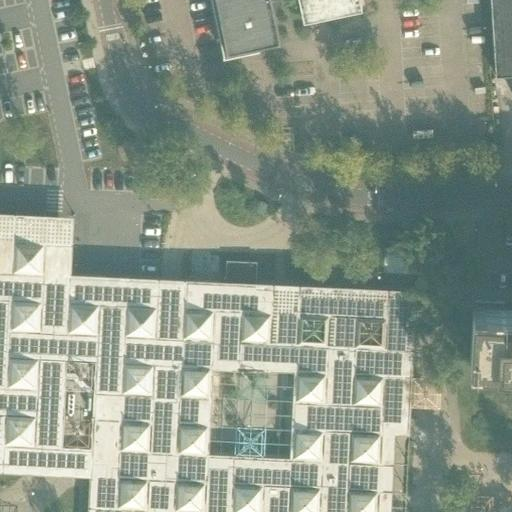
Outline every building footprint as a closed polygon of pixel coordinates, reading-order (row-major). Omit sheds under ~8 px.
[(215,0),(227,52),(280,41),(271,0),(215,0)] [(298,0),(303,21),(313,19),(324,16),(362,9),(362,7),(360,0),(298,0)] [(511,0),(490,0),(494,55),(495,75),(511,74),(511,0)] [(22,98),(0,98),(0,117),(23,116),(22,98)] [(0,238),(0,468),(63,471),(64,459),(72,460),(92,460),(91,485),(89,511),(380,511),(385,420),(398,420),(399,414),(402,349),(271,342),(273,292),(266,292),(266,290),(264,290),(263,291),(255,291),(255,285),(255,281),(256,263),(226,261),(225,272),(225,283),(190,281),(181,281),(160,280),(158,280),(78,276),(67,275),(69,242),(0,238)] [(383,274),(427,276),(428,260),(428,250),(384,248),(383,274)] [(428,260),(427,276),(437,277),(438,261),(428,260)] [(438,261),(437,277),(453,277),(454,262),(438,261)] [(511,302),(473,301),(470,361),(511,363),(511,302)]
